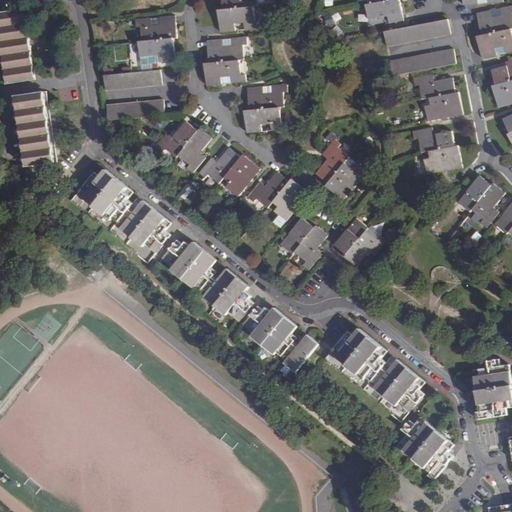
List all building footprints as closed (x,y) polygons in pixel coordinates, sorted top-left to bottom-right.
[(222,0),(224,10),(255,6),(259,6),(258,0),(222,0)] [(404,20),(400,0),(393,0),(369,5),(367,5),(370,20),(388,17),(389,23),(404,20)] [(255,6),(224,10),(220,10),(221,32),(236,30),(235,23),(245,22),(246,29),(261,28),(260,21),(256,21),(255,6)] [(494,18),(492,11),(478,14),(482,36),(511,29),(511,6),(502,9),(503,16),(494,18)] [(25,9),(0,13),(0,34),(7,84),(36,79),(30,46),(25,9)] [(502,9),(492,11),(494,18),(503,16),(502,9)] [(142,41),(173,38),(178,37),(175,15),(160,17),(161,24),(152,25),(151,18),(136,20),(137,27),(141,27),(142,41)] [(389,47),(452,34),(449,20),(386,32),(389,47)] [(511,29),(482,36),(478,36),(483,59),(498,55),(496,48),(505,46),(507,53),(511,51),(511,29)] [(210,63),(241,60),(245,60),(244,44),(248,44),(248,37),(232,39),(232,45),(224,46),(223,39),(208,41),(210,63)] [(176,60),(173,38),(142,41),(140,42),(142,57),(160,55),(161,62),(176,60)] [(496,48),(498,55),(507,53),(505,46),(496,48)] [(458,64),(455,48),(392,61),(395,76),(458,64)] [(497,85),(511,80),(511,57),(509,58),(510,63),(511,66),(509,66),(493,70),(497,85)] [(206,63),(207,79),(208,85),(223,84),(229,83),(247,81),(246,74),(242,74),(241,60),(210,63),(206,63)] [(161,70),(105,75),(106,91),(163,85),(161,70)] [(424,99),(432,98),(457,93),(455,78),(437,81),(435,74),(416,78),(417,86),(421,85),(424,99)] [(511,80),(497,85),(493,86),(499,107),(511,103),(511,80)] [(250,110),(281,107),(286,106),(284,92),(288,92),(287,84),(273,85),(274,92),(264,93),(263,86),(248,88),(250,110)] [(45,92),(17,96),(27,166),(56,162),(45,92)] [(457,93),(432,98),(433,105),(427,106),(430,121),(465,114),(461,92),(457,93)] [(164,99),(108,105),(109,119),(166,114),(164,99)] [(248,126),(248,133),(263,131),(262,124),(272,123),(272,130),(287,128),(287,121),(283,121),(281,107),(250,110),(246,110),(248,126)] [(177,157),(179,155),(198,131),(187,121),(178,133),(172,140),(168,136),(166,135),(155,149),(161,154),(166,148),(177,157)] [(422,152),(429,151),(455,146),(452,131),(434,135),(433,128),(413,131),(415,139),(419,138),(422,152)] [(173,129),(168,136),(172,140),(178,133),(173,129)] [(198,131),(179,155),(190,164),(187,168),(194,173),(206,157),(201,153),(213,138),(201,129),(198,131)] [(329,183),(345,162),(350,156),(339,147),(341,144),(335,139),(323,154),(329,158),(317,173),(329,183)] [(455,146),(429,151),(431,158),(425,159),(428,174),(464,167),(459,145),(455,146)] [(220,184),(226,178),(241,158),(230,148),(218,162),(212,158),(200,173),(206,178),(209,174),(220,184)] [(241,158),(226,178),(231,182),(227,187),(239,196),(261,169),(244,155),(241,158)] [(351,167),(345,162),(329,183),(326,186),(344,200),(366,172),(354,163),(351,167)] [(120,208),(123,205),(133,192),(106,169),(98,179),(93,175),(72,201),(148,263),(163,244),(158,239),(161,236),(171,223),(144,201),(134,213),(131,217),(125,212),(120,208)] [(274,201),(290,181),(279,172),(267,186),(261,182),(249,197),(255,202),(257,199),(269,208),(274,201)] [(471,212),(473,210),(492,186),(480,176),(459,203),(471,212)] [(293,179),(290,181),(274,201),(279,206),(276,211),(288,221),(310,193),(293,179)] [(492,186),(473,210),(485,219),(482,223),(488,228),(500,212),(495,208),(506,193),(494,184),(492,186)] [(126,207),(123,205),(120,208),(125,212),(129,208),(131,206),(128,204),(126,207)] [(510,232),(511,229),(511,205),(496,225),(508,234),(510,232)] [(129,208),(125,212),(131,217),(134,213),(129,208)] [(284,225),(288,221),(276,211),(272,216),(284,225)] [(296,252),(315,228),(303,218),(282,245),(294,254),(296,252)] [(336,245),(348,254),(367,230),(369,228),(357,218),(336,245)] [(319,247),(329,235),(317,226),(315,228),(296,252),(307,261),(317,250),(319,247)] [(367,230),(348,254),(346,257),(357,266),(369,251),(375,256),(387,241),(382,236),(379,239),(367,230)] [(158,239),(163,244),(169,237),(166,235),(164,238),(161,236),(158,239)] [(177,254),(171,249),(163,258),(174,267),(172,270),(194,288),(197,285),(207,294),(205,296),(227,315),(230,313),(240,322),(248,312),(242,307),(244,304),(251,296),(246,292),(250,287),(228,269),(217,282),(215,284),(210,280),(205,276),(207,273),(217,260),(194,242),(191,246),(187,242),(180,251),(177,254)] [(176,243),(171,249),(177,254),(180,251),(176,248),(179,245),(176,243)] [(323,254),(317,250),(307,261),(304,265),(310,270),(323,254)] [(354,283),(349,290),(356,295),(361,289),(354,283)] [(242,307),(248,312),(253,306),(250,304),(247,306),(244,304),(242,307)] [(258,320),(252,316),(244,325),(255,333),(253,336),(275,354),(277,351),(288,360),(286,363),(297,372),(319,344),(308,335),(298,348),(296,350),(291,346),(285,342),(287,339),(298,326),(275,308),(272,313),(267,309),(260,317),(258,320)] [(257,309),(252,316),(258,320),(260,317),(257,314),(260,311),(257,309)] [(347,345),(342,341),(326,360),(402,422),(418,402),(412,397),(414,395),(425,382),(398,360),(387,373),(385,376),(380,372),(374,367),(376,364),(387,351),(360,329),(350,341),(347,345)] [(347,335),(342,341),(347,345),(350,341),(347,339),(349,337),(347,335)] [(285,342),(291,346),(293,344),(295,340),(292,338),(290,341),(287,339),(285,342)] [(379,366),(376,364),(374,367),(380,372),(382,369),(385,366),(382,363),(379,366)] [(495,368),(491,368),(475,370),(478,391),(511,385),(511,372),(511,365),(495,368)] [(511,385),(478,391),(481,411),(478,412),(479,419),(498,416),(497,410),(501,409),(511,407),(511,385)] [(412,397),(418,402),(423,396),(420,394),(417,397),(414,395),(412,397)] [(416,459),(438,431),(422,418),(412,431),(409,428),(411,426),(408,424),(404,429),(410,434),(400,446),(416,459)] [(454,445),(438,431),(416,459),(432,472),(430,475),(435,480),(447,465),(442,460),(444,457),(454,445)]
